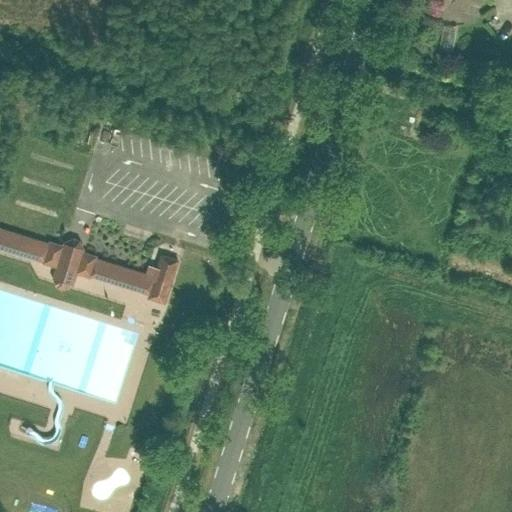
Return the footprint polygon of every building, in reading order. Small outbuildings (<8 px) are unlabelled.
[(437,48),(450,50),(454,28),(441,25),(437,48)] [(0,244),(45,258),(50,242),(0,227),(0,244)] [(63,244),(62,247),(50,242),(45,258),(44,262),(56,266),(52,279),(72,285),(82,250),(63,244)] [(90,273),(95,258),(95,257),(83,253),(77,272),(89,277),(90,273)] [(154,276),(95,258),(90,273),(151,293),(150,298),(163,301),(170,281),(176,262),(160,257),(154,276)]
